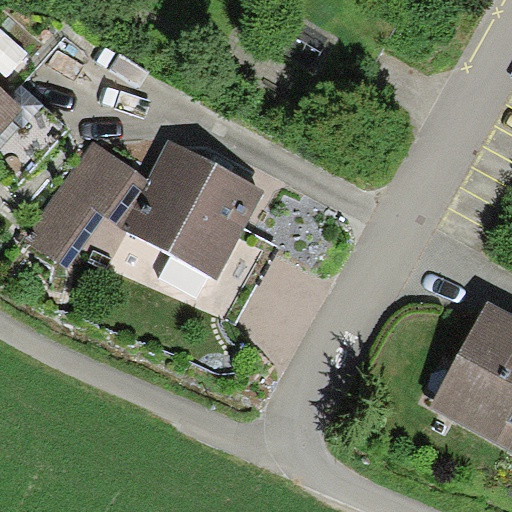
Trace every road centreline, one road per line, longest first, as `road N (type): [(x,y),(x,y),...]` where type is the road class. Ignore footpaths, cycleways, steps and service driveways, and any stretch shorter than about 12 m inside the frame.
road 1 (residential): [(511,25),(276,448)]
road 2 (track): [(0,329),(407,511)]
